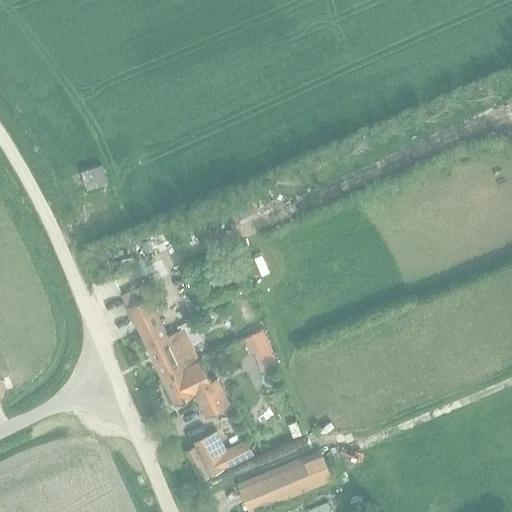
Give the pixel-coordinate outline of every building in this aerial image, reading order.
[(81,172),(87,192),(108,186),(101,166),(81,172)] [(121,294),(163,379),(200,361),(183,327),(168,335),(143,284),(121,294)] [(195,393),(205,415),(229,403),(216,377),(210,380),(200,361),(163,379),(174,403),(195,393)] [(187,457),(198,481),(232,465),(225,449),(216,453),(207,434),(192,441),(197,452),(187,457)] [(320,450),(237,485),(248,511),(250,511),(331,478),(320,450)]
